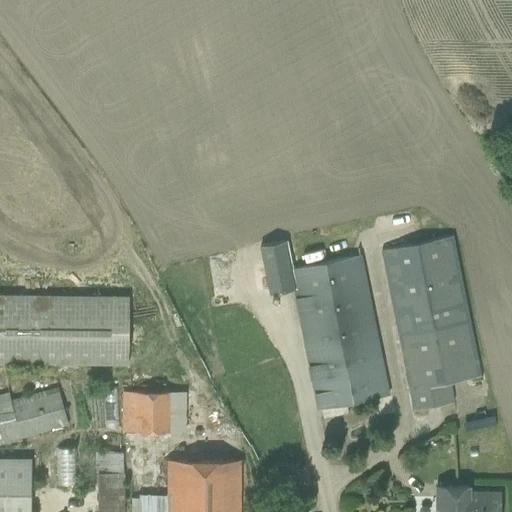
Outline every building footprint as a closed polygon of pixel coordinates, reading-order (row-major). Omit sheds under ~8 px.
[(450,384),(481,374),(452,234),(379,249),(412,410),(454,402),(450,384)] [(282,241),(258,246),(268,294),(291,289),(316,409),(320,408),(321,415),(347,410),(345,403),(348,402),(388,394),(359,254),(288,269),(282,241)] [(0,362),(125,363),(128,295),(0,293),(0,362)] [(32,433),(67,422),(56,385),(10,399),(7,391),(0,392),(0,511),(26,511),(26,504),(27,456),(0,455),(0,441),(7,440),(32,433)] [(168,390),(120,391),(121,432),(168,432),(168,390)] [(74,483),(72,446),(58,447),(60,484),(74,483)] [(96,511),(122,511),(122,450),(94,450),(94,470),(96,470),(96,511)] [(240,511),(240,459),(166,459),(164,494),(137,494),(136,511),(240,511)] [(436,485),(436,498),(435,511),(498,511),(499,491),(464,491),(464,485),(436,485)]
